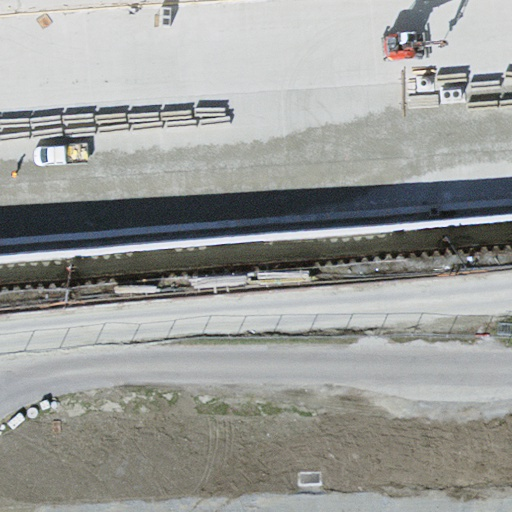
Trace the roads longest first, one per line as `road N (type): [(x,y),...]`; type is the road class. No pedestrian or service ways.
road 1 (motorway): [(0,159),(511,121)]
road 2 (unclassified): [(511,367),(0,352)]
road 3 (motorway): [(171,0),(0,13)]
